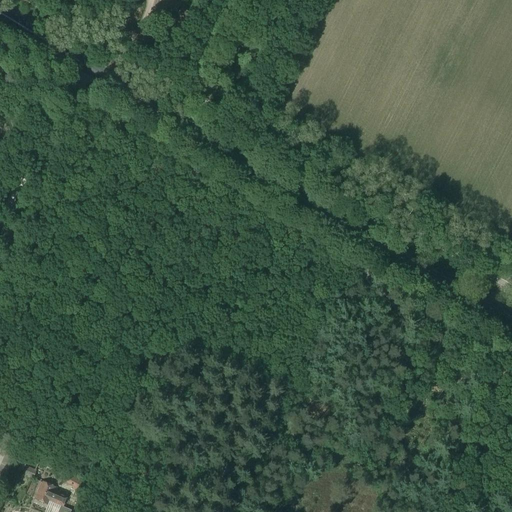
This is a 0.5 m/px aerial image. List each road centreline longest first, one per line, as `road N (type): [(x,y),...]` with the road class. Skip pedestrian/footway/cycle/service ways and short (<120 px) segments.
road 1 (primary): [(511,330),(89,66)]
road 2 (track): [(6,217),(292,377)]
road 3 (track): [(292,377),(470,469),(511,437)]
road 4 (unknown): [(0,398),(94,449),(128,497),(160,511)]
road 5 (unclassified): [(89,66),(0,229)]
road 6 (track): [(255,0),(188,128)]
